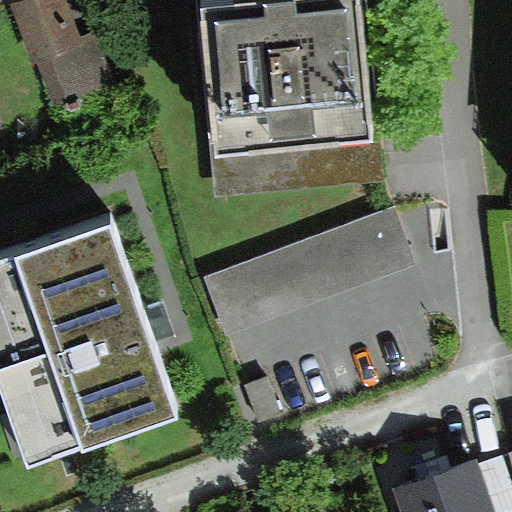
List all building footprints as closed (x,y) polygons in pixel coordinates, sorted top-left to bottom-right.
[(353,0),(200,0),(213,148),(367,137),(353,0)] [(367,137),(213,148),(216,194),(384,184),(381,136),(367,137)] [(177,407),(110,207),(0,243),(0,385),(24,458),(177,407)] [(392,208),(206,279),(227,333),(413,263),(392,208)] [(495,511),(477,458),(392,486),(400,511),(495,511)]
